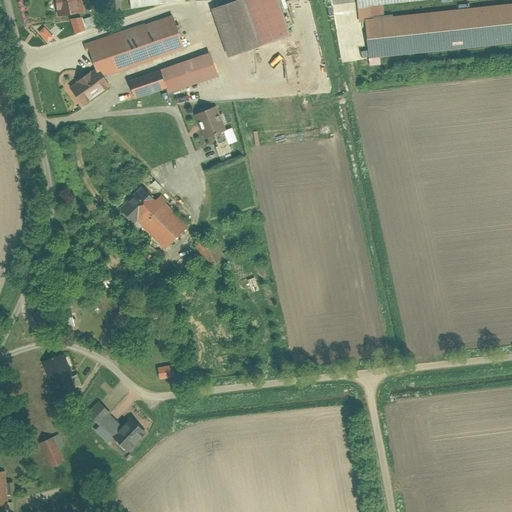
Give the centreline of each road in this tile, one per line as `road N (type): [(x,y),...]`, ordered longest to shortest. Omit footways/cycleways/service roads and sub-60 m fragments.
road 1 (unclassified): [(47,342),(95,357),(130,387),(167,398),(366,377)]
road 2 (unclassified): [(7,0),(50,205),(47,238),(21,304)]
road 3 (unclassified): [(366,377),(511,360)]
road 4 (unclassified): [(366,377),(390,511)]
